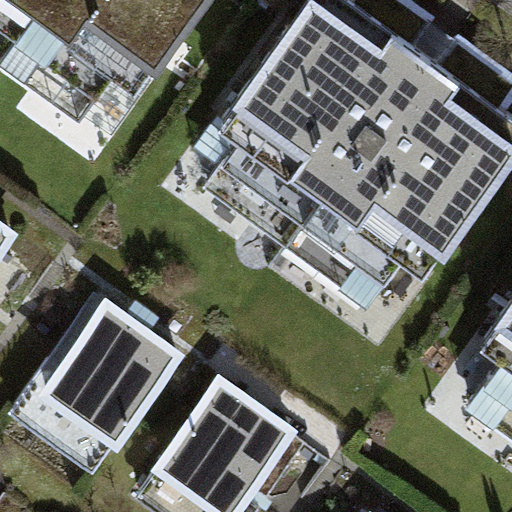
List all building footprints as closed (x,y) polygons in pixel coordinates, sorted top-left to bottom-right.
[(0,0),(0,60),(79,119),(116,68),(138,85),(199,0),(0,0)] [(297,0),(217,111),(243,130),(206,183),(366,302),(401,247),(427,267),(511,149),(511,107),(505,103),(511,94),(511,65),(420,0),(297,0)] [(0,245),(13,229),(0,218),(0,245)] [(511,286),(479,331),(501,347),(463,404),(511,439),(511,286)] [(172,352),(102,297),(29,390),(99,445),(172,352)] [(231,511),(290,438),(220,383),(147,476),(192,511),(231,511)]
